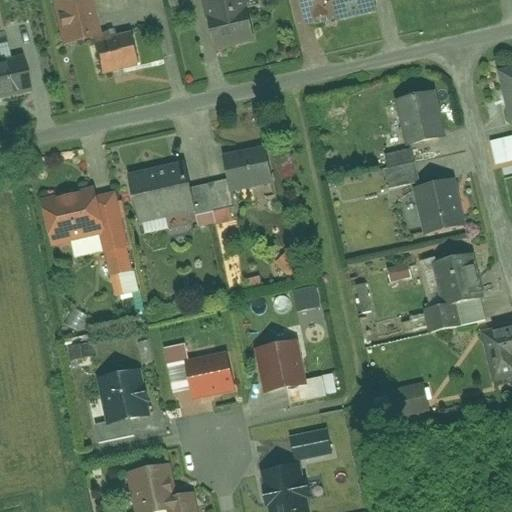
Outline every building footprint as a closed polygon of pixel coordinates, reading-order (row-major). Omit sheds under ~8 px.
[(100,36),(89,0),(55,0),(56,1),(51,2),(63,46),(100,36)] [(202,0),(215,50),(255,39),(244,0),(202,0)] [(372,0),(297,0),(304,27),(336,19),(337,24),(376,13),(372,0)] [(92,40),(101,76),(140,66),(132,31),(92,40)] [(0,99),(30,92),(21,56),(0,61),(0,99)] [(511,66),(493,71),(506,125),(511,123),(511,66)] [(440,136),(430,91),(392,99),(402,144),(440,136)] [(234,206),(231,193),(273,183),(264,145),(222,156),(227,180),(207,185),(213,211),(234,206)] [(407,150),(379,156),(386,187),(414,181),(407,150)] [(140,225),(194,213),(195,217),(212,213),(206,185),(190,189),(184,163),(129,175),(140,225)] [(460,225),(450,180),(409,189),(419,234),(460,225)] [(115,192),(98,196),(96,188),(42,202),(54,246),(100,234),(111,278),(134,272),(115,192)] [(482,319),(465,249),(415,261),(427,308),(420,310),(421,314),(406,318),(409,331),(424,327),(426,333),(482,319)] [(299,264),(288,252),(275,263),(286,276),(299,264)] [(404,264),(383,270),(387,284),(408,279),(404,264)] [(367,312),(361,285),(352,287),(358,314),(367,312)] [(301,313),(325,310),(322,289),(299,292),(301,313)] [(511,323),(478,332),(490,382),(511,376),(511,323)] [(265,394),(286,390),(289,404),(328,396),(324,378),(307,381),(297,337),(254,347),(265,394)] [(173,392),(191,388),(194,401),(234,391),(225,353),(189,362),(185,344),(163,349),(173,392)] [(134,436),(130,420),(150,415),(139,370),(96,380),(101,401),(89,404),(98,444),(134,436)] [(426,383),(384,392),(391,419),(432,409),(426,383)] [(326,429),(291,438),(296,461),(332,452),(326,429)] [(309,511),(298,463),(259,472),(268,511),(309,511)] [(196,511),(192,493),(176,496),(169,465),(126,474),(134,511),(163,511),(166,511),(196,511)]
